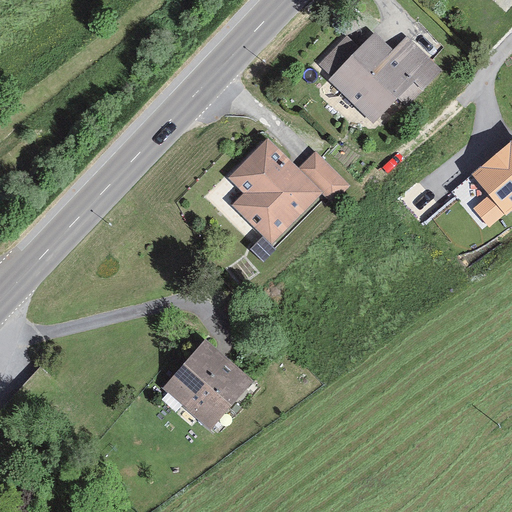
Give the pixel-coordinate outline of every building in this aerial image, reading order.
[(375,129),(419,88),(421,91),(439,74),(408,41),(392,55),(380,42),(334,84),(375,129)] [(511,140),(468,176),(485,197),(473,206),(490,227),(511,209),(511,140)] [(272,248),(324,199),(274,146),(235,183),(249,198),(237,210),(272,248)] [(333,205),(349,190),(317,157),(301,172),(333,205)] [(212,435),(254,387),(209,349),(168,397),(212,435)] [(61,385),(41,367),(7,404),(27,422),(61,385)]
